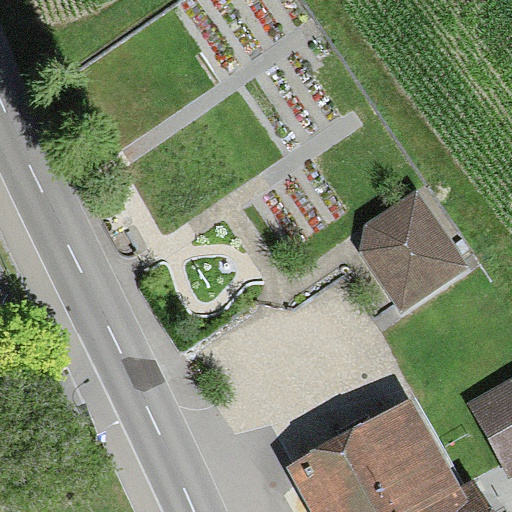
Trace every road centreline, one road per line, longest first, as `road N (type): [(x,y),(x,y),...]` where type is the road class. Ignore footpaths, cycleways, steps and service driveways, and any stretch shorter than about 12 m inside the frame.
road 1 (tertiary): [(132,380),(0,99)]
road 2 (tertiary): [(197,511),(132,380)]
road 3 (residential): [(0,398),(132,380)]
